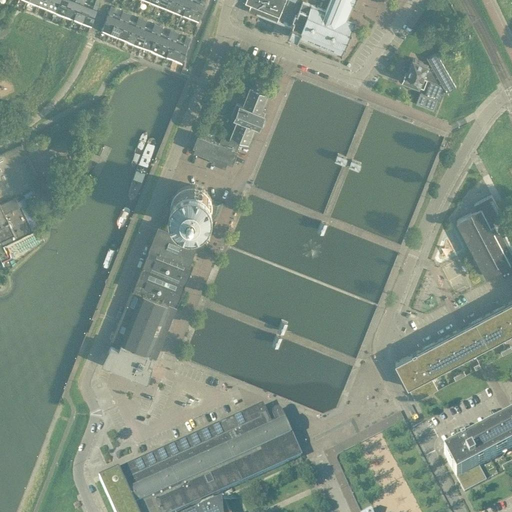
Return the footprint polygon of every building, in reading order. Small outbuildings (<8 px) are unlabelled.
[(38,0),(36,6),(42,9),(43,7),(45,8),(48,0),(38,0)] [(48,0),(45,8),(48,9),(47,11),(54,14),(59,0),(48,0)] [(59,0),(54,14),(60,16),(61,14),(63,15),(68,0),(59,0)] [(78,0),(68,0),(63,15),(66,16),(65,18),(72,21),(79,0),(78,0)] [(79,0),(72,21),(78,23),(78,21),(81,22),(88,4),(81,1),(81,0),(83,0),(85,0),(84,0),(79,0)] [(88,4),(81,22),(84,24),(83,25),(89,28),(100,2),(95,0),(94,4),(97,5),(96,7),(88,4)] [(158,0),(157,5),(159,6),(158,8),(164,10),(168,0),(158,0)] [(168,0),(164,10),(170,12),(171,11),(173,12),(177,0),(168,0)] [(177,0),(173,12),(175,12),(174,14),(180,16),(186,0),(177,0)] [(186,0),(180,16),(186,19),(187,17),(189,18),(196,0),(186,0)] [(198,19),(205,0),(203,0),(204,0),(203,2),(197,0),(196,0),(189,18),(191,19),(190,20),(196,23),(196,25),(199,26),(201,20),(198,19)] [(245,0),(245,2),(251,4),(248,10),(256,14),(257,12),(277,20),(285,0),(245,0)] [(329,0),(325,10),(303,0),(297,14),(295,13),(293,19),(294,20),(288,35),(298,39),(298,37),(341,54),(341,55),(342,55),(343,54),(342,54),(355,22),(355,23),(356,21),(354,21),(347,18),(353,3),(354,4),(355,0),(329,0)] [(111,6),(100,32),(106,35),(107,33),(109,34),(116,15),(110,13),(110,11),(113,12),(115,8),(111,6)] [(116,15),(109,34),(111,35),(110,36),(116,38),(126,12),(122,11),(121,15),(124,16),(123,18),(116,15)] [(126,12),(116,38),(122,41),(123,39),(125,40),(132,21),(126,19),(126,17),(129,18),(131,14),(126,12)] [(132,21),(125,40),(127,41),(126,42),(132,45),(142,19),(138,17),(137,21),(140,22),(139,24),(132,21)] [(142,19),(132,45),(138,47),(139,46),(141,46),(148,28),(141,25),(142,23),(145,25),(147,20),(142,19)] [(148,28),(141,46),(143,47),(142,49),(148,51),(158,25),(154,23),(153,28),(156,29),(155,31),(148,28)] [(158,25),(148,51),(154,54),(155,52),(156,53),(164,34),(157,32),(158,30),(161,31),(163,27),(158,25)] [(164,34),(156,53),(159,54),(158,55),(164,57),(174,31),(170,30),(168,34),(171,35),(171,37),(164,34)] [(174,31),(164,57),(170,60),(171,58),(172,59),(180,41),(173,38),(174,36),(177,37),(179,33),(174,31)] [(180,41),(172,59),(174,60),(174,61),(180,64),(190,38),(186,36),(184,40),(187,41),(187,43),(180,41)] [(420,91),(416,103),(433,109),(434,107),(437,109),(443,94),(438,92),(440,89),(442,88),(445,93),(447,92),(448,94),(447,92),(456,87),(436,53),(427,58),(427,56),(426,57),(430,62),(428,63),(428,64),(413,58),(409,67),(404,64),(402,69),(406,71),(402,79),(423,87),(426,79),(430,81),(425,93),(420,91)] [(267,92),(271,93),(275,82),(272,80),(267,92)] [(239,118),(232,136),(248,142),(255,125),(259,126),(260,125),(261,125),(263,124),(265,121),(263,118),(262,118),(264,113),(260,111),(267,94),(251,87),(244,105),(236,102),(231,115),(239,118)] [(196,146),(195,149),(213,156),(213,155),(214,155),(212,160),(225,166),(227,161),(232,163),(237,150),(237,149),(239,143),(230,139),(229,141),(221,138),(219,142),(218,142),(219,142),(198,134),(194,145),(196,146)] [(40,182),(21,144),(0,154),(0,200),(0,202),(1,202),(16,194),(40,182)] [(344,163),(346,158),(338,155),(335,160),(343,163),(344,163)] [(358,169),(360,164),(353,161),(352,160),(349,166),(351,166),(358,169)] [(220,209),(221,203),(221,202),(212,202),(210,197),(209,195),(208,194),(207,193),(206,192),(203,189),(195,185),(194,186),(192,186),(189,186),(186,186),(185,187),(184,187),(181,188),(180,189),(178,190),(176,192),(176,193),(174,195),(174,196),(173,197),(172,199),(171,201),(171,202),(171,203),(171,207),(171,208),(172,212),(173,216),(175,219),(178,221),(181,224),(184,225),(187,227),(191,227),(195,227),(198,226),(200,225),(201,225),(202,224),(204,222),(208,226),(214,219),(218,214),(219,211),(220,209)] [(16,194),(1,202),(0,202),(0,200),(0,243),(2,242),(2,243),(3,243),(1,239),(15,232),(18,237),(17,238),(17,239),(34,231),(16,194)] [(502,216),(491,195),(474,204),(478,212),(472,215),(471,212),(456,220),(486,276),(501,268),(503,272),(502,273),(504,277),(511,272),(511,247),(503,231),(499,233),(493,221),(502,216)] [(175,219),(173,216),(172,212),(165,227),(165,228),(194,239),(194,238),(193,238),(198,226),(195,227),(191,227),(187,227),(184,225),(181,224),(178,221),(175,219)] [(326,232),(329,223),(323,221),(320,230),(326,232)] [(165,228),(165,227),(159,225),(134,287),(176,305),(177,305),(193,263),(189,261),(197,240),(194,238),(194,239),(165,228)] [(2,252),(0,253),(0,258),(2,262),(10,258),(6,250),(6,251),(2,253),(2,252)] [(176,305),(134,287),(133,287),(110,343),(111,344),(147,358),(149,353),(155,356),(156,356),(176,305)] [(511,300),(464,326),(416,351),(416,350),(412,352),(413,353),(395,363),(415,401),(438,389),(429,373),(433,371),(434,373),(448,366),(447,363),(456,358),(458,361),(472,353),(470,351),(475,348),(479,346),(481,349),(495,341),(494,339),(499,336),(503,333),(505,336),(511,331),(511,300)] [(286,331),(289,322),(284,320),(280,329),(286,331)] [(280,345),(284,336),(278,334),(275,343),(280,345)] [(147,358),(111,344),(102,362),(148,380),(153,364),(155,356),(149,353),(147,358)] [(262,409),(102,481),(100,482),(113,511),(178,511),(300,457),(280,415),(280,414),(279,413),(278,413),(277,413),(276,413),(275,413),(275,414),(274,415),(274,416),(274,417),(274,418),(275,421),(274,421),(277,427),(272,429),(269,423),(268,423),(262,409)] [(511,418),(465,443),(464,442),(461,444),(461,445),(444,454),(464,493),(486,481),(477,465),(482,463),(483,465),(497,458),(495,455),(505,450),(506,453),(511,449),(511,418)] [(227,511),(222,501),(196,511),(227,511)]
